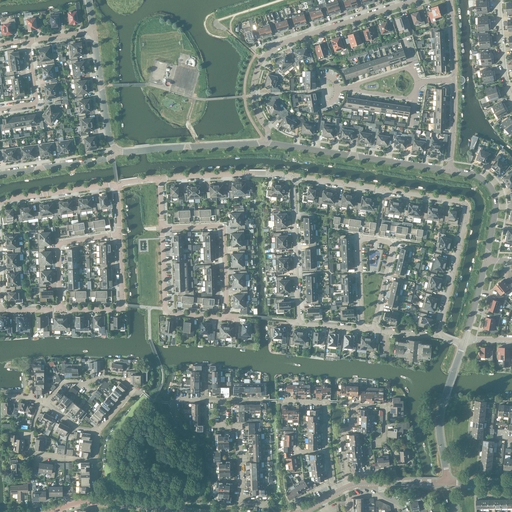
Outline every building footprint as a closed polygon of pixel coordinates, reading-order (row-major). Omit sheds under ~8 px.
[(320,0),(317,0),(319,5),(319,6),(314,8),(315,11),(318,21),(322,19),(322,18),(323,18),(321,9),(324,8),(322,4),(320,0)] [(349,0),(348,0),(349,0),(344,2),(343,1),(346,11),(348,10),(348,11),(352,10),(349,0)] [(349,0),(352,10),(356,8),(356,7),(358,7),(355,0),(349,0)] [(331,2),(332,5),(335,15),(339,14),(339,13),(340,12),(337,1),(331,2)] [(325,4),(329,16),(331,16),(335,15),(332,5),(331,2),(325,4)] [(441,7),(440,6),(439,6),(437,6),(431,8),(433,13),(429,14),(431,22),(438,20),(437,17),(440,16),(439,13),(441,12),(441,8),(441,7)] [(475,12),(474,13),(475,16),(482,16),(482,14),(487,13),(487,10),(489,9),(489,6),(477,7),(477,11),(475,12)] [(318,21),(315,11),(314,8),(308,10),(312,22),(314,21),(314,22),(318,21)] [(61,12),(56,13),(55,13),(55,16),(51,17),(51,20),(50,20),(50,24),(52,23),(52,27),(56,26),(56,27),(60,26),(59,20),(62,19),(61,12)] [(68,21),(70,21),(70,23),(73,23),(74,25),(77,24),(77,23),(77,22),(77,19),(80,19),(79,13),(76,13),(76,12),(73,12),(72,12),(69,12),(69,13),(68,13),(69,17),(67,17),(68,21)] [(306,24),(303,14),(302,12),(297,14),(297,15),(298,17),(301,26),(305,25),(305,24),(306,24)] [(413,14),(411,14),(414,24),(420,22),(421,25),(425,24),(423,18),(420,19),(418,12),(416,13),(416,12),(412,13),(413,14)] [(297,27),(301,26),(298,17),(297,15),(294,16),(292,15),(291,17),(295,27),(296,27),(297,27)] [(27,20),(24,20),(24,25),(28,25),(29,31),(34,30),(34,29),(37,29),(36,24),(39,24),(38,16),(35,17),(35,18),(27,20)] [(402,17),(395,19),(399,30),(404,29),(405,32),(411,30),(407,19),(403,20),(402,17)] [(3,34),(5,33),(6,34),(11,33),(11,29),(16,28),(14,19),(9,20),(10,24),(4,24),(4,25),(1,26),(3,34)] [(274,21),(275,23),(278,33),(279,32),(280,33),(284,32),(281,22),(280,19),(274,21)] [(281,22),(284,32),(288,30),(289,29),(286,19),(286,20),(281,22)] [(387,25),(386,22),(378,25),(381,33),(385,32),(385,34),(393,32),(390,24),(387,25)] [(271,35),(272,35),(269,24),(267,23),(266,25),(263,26),(263,28),(266,36),(267,37),(271,36),(271,35)] [(245,34),(246,33),(247,37),(246,38),(245,39),(245,41),(246,42),(247,42),(249,42),(249,43),(253,41),(254,40),(251,30),(249,29),(249,27),(240,30),(245,34)] [(267,37),(266,36),(263,28),(258,29),(258,28),(257,28),(261,38),(262,38),(262,39),(267,37)] [(366,29),(366,30),(363,31),(366,40),(369,39),(369,40),(373,39),(373,38),(376,37),(373,28),(370,29),(370,28),(366,29)] [(432,29),(431,29),(431,38),(433,38),(444,37),(443,31),(439,32),(439,28),(432,29)] [(350,43),(351,47),(361,44),(358,32),(347,35),(348,38),(345,39),(347,44),(350,43)] [(479,33),(477,33),(475,33),(476,37),(479,36),(480,42),(492,41),(491,38),(490,38),(489,34),(486,35),(486,33),(482,33),(479,33)] [(331,40),(334,48),(332,48),(333,50),(335,51),(336,51),(338,51),(338,50),(342,48),(342,50),(346,49),(343,40),(340,41),(339,38),(331,40)] [(82,49),(81,43),(75,44),(75,41),(68,42),(69,51),(82,49)] [(319,45),(314,47),(317,57),(318,60),(324,59),(323,56),(327,55),(325,49),(329,48),(327,42),(324,43),(323,43),(319,44),(319,45)] [(39,49),(40,55),(53,53),(51,45),(52,45),(52,44),(45,45),(45,46),(45,45),(45,48),(39,49)] [(303,59),(308,57),(310,63),(313,62),(311,55),(308,56),(306,48),(303,49),(303,48),(300,49),(303,59)] [(400,61),(406,60),(402,48),(397,50),(397,52),(398,53),(400,61)] [(82,51),(82,49),(69,51),(71,60),(77,59),(77,58),(77,56),(83,55),(83,51),(82,51)] [(297,59),(294,60),(296,67),(299,66),(297,61),(303,59),(300,49),(296,51),(297,51),(294,52),(297,59)] [(7,51),(8,60),(19,58),(19,52),(14,53),(13,50),(7,51)] [(400,61),(398,53),(397,52),(394,53),(393,52),(392,53),(392,54),(395,63),(400,61)] [(47,63),(54,62),(53,53),(40,55),(41,57),(40,58),(40,61),(47,60),(47,63)] [(392,54),(386,56),(389,65),(395,63),(392,54)] [(288,59),(285,56),(283,57),(280,59),(288,70),(293,66),(294,68),(296,67),(294,60),(293,57),(288,59)] [(384,67),(389,65),(386,56),(381,58),(384,67)] [(381,58),(376,60),(378,69),(384,67),(381,58)] [(283,73),(288,70),(280,59),(277,61),(277,62),(276,63),(280,69),(277,73),(284,77),(285,75),(283,73)] [(77,60),(71,61),(72,70),(84,68),(84,65),(85,65),(84,62),(78,63),(77,60)] [(376,60),(370,61),(373,70),(378,69),(376,60)] [(370,61),(365,63),(368,72),(373,70),(370,61)] [(43,71),(43,74),(55,72),(54,63),(47,64),(48,64),(48,67),(41,68),(42,71),(43,71)] [(365,63),(359,65),(362,74),(368,72),(365,63)] [(20,64),(9,66),(10,72),(6,72),(6,75),(14,74),(13,71),(21,70),(20,64)] [(357,76),(362,74),(359,65),(354,67),(357,76)] [(445,72),(445,66),(436,66),(436,72),(435,72),(441,72),(442,73),(443,74),(444,74),(445,73),(445,72)] [(305,71),(305,77),(314,77),(314,71),(314,67),(306,69),(306,71),(305,71)] [(349,68),(348,67),(338,70),(342,74),(344,74),(346,79),(351,77),(349,68)] [(354,67),(349,68),(351,77),(357,76),(354,67)] [(85,70),(84,68),(72,70),(73,78),(80,77),(79,75),(86,74),(86,70),(85,70)] [(481,77),(483,77),(495,75),(494,72),(493,72),(492,69),(482,70),(482,71),(480,71),(481,77)] [(43,80),(50,79),(50,82),(57,81),(55,72),(43,74),(43,76),(42,76),(43,80)] [(282,78),(284,77),(277,73),(275,76),(268,74),(267,77),(266,76),(266,80),(275,83),(275,82),(277,83),(278,83),(280,78),(282,78)] [(495,78),(495,75),(483,77),(484,84),(494,82),(494,78),(495,78)] [(14,76),(6,77),(7,80),(11,79),(12,85),(23,83),(22,77),(14,79),(14,76)] [(80,81),(80,79),(80,78),(73,79),(75,88),(87,87),(87,84),(88,84),(87,80),(80,81)] [(277,83),(275,82),(275,83),(266,80),(265,84),(265,86),(272,88),(272,92),(280,92),(279,90),(278,89),(276,86),(277,83)] [(45,90),(46,93),(58,91),(57,82),(50,83),(51,86),(44,87),(44,90),(45,90)] [(488,95),(499,91),(498,89),(496,89),(495,86),(486,89),(488,95)] [(88,89),(87,87),(75,88),(76,97),(83,96),(82,96),(82,93),(89,92),(88,89)] [(24,89),(13,91),(14,100),(20,99),(20,96),(25,96),(24,89)] [(46,95),(45,95),(46,99),(52,98),(53,100),(53,101),(60,99),(60,96),(59,96),(58,91),(46,93),(46,95)] [(500,94),(499,91),(488,95),(490,102),(499,98),(498,95),(500,94)] [(266,106),(268,110),(279,105),(278,102),(279,99),(280,98),(280,96),(273,96),(273,101),(266,104),(267,106),(266,106)] [(83,98),(83,97),(75,98),(75,102),(77,101),(77,107),(90,105),(90,103),(90,99),(83,100),(83,98)] [(345,103),(341,108),(351,110),(352,108),(353,98),(347,98),(346,103),(345,103)] [(492,107),(495,113),(506,107),(504,104),(503,105),(501,102),(492,107)] [(90,108),(90,105),(77,107),(79,116),(82,116),(85,115),(85,112),(92,111),(91,108),(90,108)] [(279,105),(268,110),(269,113),(270,113),(271,115),(278,112),(281,115),(286,110),(283,107),(280,108),(279,105)] [(314,111),(318,111),(316,105),(307,106),(308,112),(309,112),(310,114),(315,114),(314,111)] [(49,106),(47,109),(48,109),(46,111),(56,119),(62,111),(55,106),(53,109),(49,106)] [(506,111),(507,110),(506,107),(495,113),(498,118),(507,114),(506,111)] [(288,112),(286,110),(281,115),(284,118),(280,125),(283,126),(282,127),(285,128),(290,120),(291,118),(288,116),(287,113),(288,112)] [(51,126),(56,119),(46,111),(45,113),(44,113),(42,116),(46,119),(44,121),(51,126)] [(35,114),(30,115),(32,126),(40,125),(39,119),(36,119),(35,114)] [(79,117),(80,126),(93,124),(92,122),(93,122),(93,118),(86,119),(85,116),(86,116),(79,117)] [(295,122),(290,120),(285,128),(289,130),(289,129),(291,130),(295,124),(299,125),(300,117),(298,117),(295,122)] [(307,134),(308,124),(309,122),(308,122),(305,122),(303,119),(303,118),(300,117),(299,125),(302,125),(301,133),(303,133),(303,134),(307,134)] [(502,123),(506,129),(511,123),(511,119),(511,120),(509,117),(502,123)] [(9,119),(9,118),(3,119),(3,124),(0,124),(1,131),(10,130),(9,119)] [(318,120),(315,120),(314,122),(309,121),(309,122),(308,124),(307,134),(310,135),(310,134),(313,134),(314,127),(317,127),(318,120)] [(329,124),(324,123),(324,121),(321,120),(320,128),(323,128),(322,136),(324,136),(324,137),(327,137),(329,124)] [(335,125),(329,124),(327,137),(331,138),(331,137),(334,137),(335,130),(338,130),(339,123),(335,123),(335,125)] [(341,131),(340,138),(342,139),(342,140),(346,140),(347,130),(341,129),(342,124),(339,123),(338,130),(341,131)] [(93,127),(93,124),(80,126),(81,131),(80,132),(80,135),(88,134),(87,131),(94,130),(94,127),(93,127)] [(433,124),(433,132),(440,134),(440,129),(444,130),(445,124),(433,124)] [(353,131),(347,130),(346,140),(349,141),(349,140),(352,140),(353,133),(356,133),(357,126),(354,125),(353,131)] [(357,126),(356,133),(359,134),(358,141),(360,141),(360,142),(363,143),(365,131),(362,131),(363,127),(360,127),(360,126),(357,126)] [(366,131),(365,131),(363,143),(367,143),(370,143),(371,135),(374,136),(375,129),(372,128),(371,131),(369,131),(368,133),(365,133),(366,131)] [(378,129),(375,129),(374,136),(377,136),(376,144),(378,144),(378,145),(381,146),(383,136),(377,135),(378,129)] [(389,136),(383,136),(381,146),(385,146),(385,145),(388,146),(389,138),(392,139),(393,131),(390,131),(389,136)] [(401,138),(395,137),(396,132),(393,131),(392,139),(395,139),(394,147),(396,147),(396,148),(399,148),(401,138)] [(401,137),(402,136),(401,136),(401,138),(399,148),(403,149),(403,148),(406,148),(407,141),(410,141),(411,134),(408,134),(407,135),(404,137),(401,137)] [(414,150),(417,151),(419,141),(413,140),(414,135),(411,134),(410,141),(413,142),(412,149),(414,150)] [(82,136),(83,145),(96,143),(95,143),(95,141),(96,140),(95,137),(88,138),(88,135),(82,136)] [(425,139),(419,138),(419,141),(417,151),(421,152),(421,151),(423,151),(425,144),(428,144),(429,137),(425,136),(425,139)] [(432,153),(435,154),(437,142),(434,141),(432,138),(432,137),(429,137),(428,144),(431,145),(430,152),(432,152),(432,153)] [(73,139),(64,140),(66,153),(71,153),(70,146),(73,146),(73,139)] [(439,154),(441,154),(443,146),(446,147),(447,139),(444,139),(444,140),(441,142),(437,142),(435,154),(439,154)] [(60,155),(63,154),(63,153),(65,153),(66,153),(64,140),(55,142),(56,148),(59,148),(60,155)] [(55,149),(54,142),(45,143),(47,156),(49,155),(49,156),(53,156),(52,149),(54,148),(54,149),(55,149)] [(45,143),(36,144),(37,151),(40,150),(41,157),(44,157),(44,156),(47,156),(45,143)] [(93,153),(92,149),(97,149),(96,143),(83,145),(84,154),(93,153)] [(31,159),(35,158),(34,151),(36,151),(37,151),(36,144),(27,146),(29,158),(31,158),(31,159)] [(26,158),(29,158),(27,146),(18,147),(19,154),(19,153),(22,153),(23,160),(26,159),(26,158)] [(479,146),(476,153),(479,154),(477,159),(477,160),(477,161),(481,162),(486,150),(486,149),(479,146)] [(18,147),(9,148),(11,161),(13,160),(14,161),(17,161),(16,154),(19,153),(19,154),(18,147)] [(8,161),(11,161),(9,148),(0,150),(1,156),(2,156),(4,156),(5,162),(9,162),(8,161)] [(486,150),(481,162),(485,164),(486,163),(487,163),(489,158),(492,159),(494,153),(486,150)] [(493,167),(492,168),(495,171),(503,162),(500,160),(502,158),(498,155),(493,160),(496,162),(492,166),(493,167)] [(503,162),(495,171),(499,174),(499,173),(500,173),(504,169),(506,171),(510,166),(508,164),(506,166),(503,162)] [(503,179),(505,183),(511,179),(511,170),(507,173),(509,175),(504,178),(504,179),(503,179)] [(233,197),(239,197),(238,184),(236,184),(236,183),(232,183),(232,191),(229,191),(229,198),(233,198),(233,197)] [(240,184),(238,184),(239,197),(249,196),(248,190),(245,190),(244,183),(240,183),(240,184)] [(267,196),(277,197),(278,185),(276,185),(276,184),(272,183),(271,188),(271,190),(267,190),(267,196)] [(207,198),(216,198),(216,185),(214,186),(214,184),(210,184),(210,192),(206,192),(207,198)] [(218,185),(216,185),(216,198),(226,197),(226,191),(222,191),(222,184),(218,184),(218,185)] [(280,185),(278,185),(277,197),(282,198),(282,199),(290,200),(289,192),(287,192),(284,192),(284,190),(284,184),(280,184),(280,185)] [(195,187),(193,187),(194,199),(204,199),(203,192),(200,192),(199,185),(195,185),(195,187)] [(171,188),(171,194),(167,194),(168,201),(172,201),(172,198),(177,198),(177,200),(181,200),(181,193),(177,194),(177,188),(174,188),(174,186),(171,186),(171,188)] [(191,187),(191,186),(187,186),(187,193),(184,193),(184,201),(188,201),(188,199),(194,199),(193,187),(191,187)] [(315,190),(312,190),(312,188),(309,187),(309,189),(308,189),(307,195),(304,195),(303,201),(307,202),(307,199),(313,200),(312,203),(316,203),(317,197),(314,196),(315,190)] [(322,197),(319,197),(318,203),(327,205),(329,192),(327,192),(327,191),(323,190),(322,197)] [(327,205),(337,206),(338,200),(334,199),(335,192),(331,191),(331,193),(329,192),(327,205)] [(347,208),(349,195),(347,195),(347,194),(343,193),(342,200),(338,200),(337,206),(347,208)] [(105,194),(102,195),(102,196),(99,197),(100,203),(97,203),(98,210),(107,209),(111,208),(110,201),(107,202),(106,196),(105,196),(105,194)] [(350,196),(349,195),(347,208),(347,205),(353,206),(353,208),(357,209),(357,203),(354,202),(355,195),(351,194),(350,196)] [(367,208),(368,198),(366,198),(366,197),(362,196),(361,203),(357,203),(357,209),(360,210),(361,207),(367,208)] [(87,199),(85,199),(87,211),(92,210),(92,212),(96,211),(95,204),(92,204),(91,197),(86,197),(87,199)] [(370,198),(368,198),(367,208),(373,209),(372,211),(376,212),(377,206),(373,205),(374,198),(370,197),(370,198)] [(81,212),(87,211),(85,199),(83,199),(83,198),(78,199),(79,206),(76,206),(77,213),(77,214),(81,213),(81,212)] [(67,202),(65,202),(67,214),(77,213),(76,206),(72,207),(71,200),(67,200),(67,202)] [(388,214),(394,215),(395,202),(394,202),(394,201),(390,200),(388,207),(385,207),(384,214),(388,215),(388,214)] [(57,217),(61,216),(61,215),(67,214),(65,202),(63,202),(63,201),(59,201),(60,209),(56,209),(57,216),(57,217)] [(397,203),(395,202),(394,215),(403,216),(404,210),(401,209),(402,202),(398,201),(397,203)] [(48,204),(46,205),(48,217),(57,216),(56,209),(53,210),(52,203),(47,203),(48,204)] [(413,204),(409,203),(408,210),(404,210),(403,216),(413,217),(415,205),(413,205),(413,204)] [(39,204),(40,212),(37,212),(38,218),(38,220),(42,219),(42,218),(48,217),(46,205),(44,205),(44,204),(39,204)] [(413,217),(423,219),(424,213),(420,212),(421,205),(417,204),(417,206),(415,205),(413,217)] [(28,207),(26,208),(28,220),(38,218),(37,212),(33,213),(32,205),(28,206),(28,207)] [(433,208),(433,207),(428,206),(427,213),(424,213),(423,219),(433,220),(434,208),(433,208)] [(21,214),(17,215),(18,222),(22,222),(22,221),(28,220),(26,208),(24,208),(24,207),(20,207),(21,214)] [(436,208),(434,208),(433,220),(442,222),(443,216),(440,215),(441,208),(436,207),(436,208)] [(6,210),(5,211),(6,217),(3,217),(4,224),(17,222),(16,215),(13,216),(12,210),(9,210),(9,208),(6,209),(6,210)] [(215,215),(219,215),(219,209),(205,210),(205,221),(210,221),(210,216),(210,215),(215,215)] [(448,216),(444,216),(443,222),(457,224),(458,218),(454,217),(455,211),(455,209),(452,209),(452,211),(449,210),(448,216)] [(184,210),(173,211),(173,217),(174,217),(178,217),(179,217),(180,223),(184,222),(184,210)] [(194,210),(184,210),(184,222),(189,222),(189,217),(190,216),(194,216),(194,210)] [(205,210),(194,210),(194,216),(199,216),(200,217),(200,222),(205,221),(205,210)] [(231,218),(231,220),(243,219),(243,213),(244,213),(244,210),(236,210),(236,213),(229,214),(229,218),(231,218)] [(273,215),(274,221),(286,220),(286,218),(287,218),(287,214),(280,214),(280,211),(272,211),(272,215),(273,215)] [(308,215),(308,218),(304,218),(304,220),(303,220),(303,224),(313,224),(312,218),(315,218),(315,214),(308,215)] [(338,224),(339,223),(344,224),(345,218),(334,216),(332,228),(337,229),(338,224)] [(355,220),(345,218),(344,224),(348,225),(349,226),(348,231),(353,231),(355,220)] [(104,226),(105,225),(110,225),(109,219),(98,220),(100,232),(105,231),(104,226)] [(231,220),(231,222),(229,222),(230,226),(237,226),(237,229),(245,229),(244,225),(243,225),(243,219),(231,220)] [(96,233),(100,232),(98,220),(88,222),(89,228),(94,227),(95,228),(96,233)] [(273,231),(281,230),(280,227),(288,226),(288,222),(286,222),(286,220),(274,221),(274,227),(273,227),(273,231)] [(359,226),(364,227),(365,221),(355,220),(353,231),(358,232),(358,227),(359,226)] [(365,221),(364,227),(369,228),(370,229),(369,234),(374,234),(376,223),(365,221)] [(88,222),(78,223),(79,235),(84,234),(83,229),(84,228),(89,228),(88,222)] [(68,231),(73,230),(74,231),(75,236),(79,235),(78,223),(67,225),(68,231)] [(391,225),(381,224),(379,235),(384,236),(385,231),(386,230),(391,231),(391,225)] [(395,238),(400,238),(402,227),(391,225),(391,231),(395,232),(396,233),(395,238)] [(406,233),(411,234),(412,228),(402,227),(400,238),(405,239),(405,234),(406,233)] [(416,235),(417,236),(416,241),(421,242),(423,230),(412,228),(411,234),(416,235)] [(37,230),(38,239),(50,239),(50,237),(51,237),(51,232),(44,233),(44,229),(37,230)] [(231,238),(231,240),(244,240),(243,230),(237,230),(237,234),(230,234),(230,238),(231,238)] [(6,240),(7,242),(19,241),(19,235),(20,235),(20,232),(12,232),(12,235),(5,235),(5,240),(6,240)] [(182,242),(182,236),(184,236),(184,232),(178,233),(178,236),(173,236),(173,242),(182,242)] [(215,241),(215,235),(209,235),(209,232),(203,232),(203,242),(215,241)] [(281,233),(273,233),(273,237),(274,237),(275,243),(287,242),(287,240),(288,240),(288,236),(281,236),(281,233)] [(439,233),(437,242),(449,245),(449,243),(451,244),(452,240),(445,238),(445,235),(439,233)] [(339,239),(338,245),(339,245),(342,245),(350,244),(350,238),(345,238),(345,235),(339,235),(339,239)] [(316,246),(316,236),(304,236),(304,241),(305,241),(305,243),(308,243),(308,246),(316,246)] [(44,249),(44,245),(51,245),(51,241),(50,241),(50,239),(38,239),(38,249),(44,249)] [(231,242),(230,242),(230,246),(238,246),(238,249),(245,249),(245,245),(244,246),(244,240),(231,240),(231,242)] [(21,251),(20,247),(19,247),(19,241),(7,242),(7,244),(5,244),(5,248),(13,248),(13,251),(21,251)] [(111,251),(111,245),(106,245),(106,241),(99,243),(99,251),(111,251)] [(287,244),(287,242),(275,243),(275,253),(281,252),(281,249),(289,248),(288,244),(287,244)] [(450,247),(449,247),(449,245),(437,242),(435,252),(441,253),(442,250),(449,252),(450,247)] [(78,245),(71,246),(71,249),(67,249),(67,256),(78,255),(78,245)] [(316,255),(316,246),(308,246),(309,249),(305,249),(305,251),(304,251),(304,256),(316,255)] [(407,257),(409,251),(411,252),(412,248),(405,246),(404,250),(400,249),(399,255),(407,257)] [(38,249),(38,258),(51,258),(51,256),(52,256),(52,252),(44,252),(44,249),(38,249)] [(21,254),(21,251),(13,251),(13,254),(6,255),(6,259),(7,259),(7,261),(20,260),(20,254),(21,254)] [(232,261),(245,260),(244,251),(238,251),(238,254),(231,254),(231,259),(232,259),(232,261)] [(215,253),(203,254),(204,263),(211,263),(211,260),(216,259),(215,253)] [(440,258),(441,255),(434,253),(434,257),(436,257),(435,263),(444,265),(445,263),(446,264),(447,259),(440,258)] [(183,260),(183,254),(174,254),(174,260),(178,260),(178,263),(175,263),(186,263),(189,263),(192,263),(192,259),(183,260)] [(288,263),(289,262),(289,258),(282,258),(282,255),(275,255),(276,265),(288,264),(288,263)] [(99,257),(100,266),(107,266),(107,263),(111,263),(111,257),(99,257)] [(39,268),(45,268),(45,264),(52,264),(52,260),(51,260),(51,258),(38,258),(39,268)] [(14,267),(14,270),(21,270),(21,266),(20,266),(20,260),(7,261),(7,263),(6,263),(6,267),(14,267)] [(245,270),(245,260),(232,261),(232,262),(231,263),(231,267),(239,267),(239,270),(245,270)] [(306,263),(305,263),(305,268),(309,268),(309,271),(317,271),(317,261),(306,261),(306,263)] [(398,261),(396,267),(407,269),(405,268),(406,263),(398,261)] [(342,263),(340,263),(340,269),(340,272),(347,272),(347,269),(351,269),(351,262),(342,263)] [(444,267),(444,265),(435,263),(433,269),(431,268),(430,272),(436,273),(437,270),(444,272),(445,267),(444,267)] [(288,266),(288,264),(276,265),(276,275),(282,274),(282,271),(289,271),(289,266),(288,266)] [(216,274),(216,268),(211,268),(210,265),(204,265),(204,275),(216,274)] [(100,266),(100,276),(112,275),(112,269),(107,269),(107,266),(100,266)] [(407,269),(396,267),(395,273),(398,273),(398,277),(405,278),(407,269)] [(45,271),(45,268),(39,268),(39,277),(51,277),(51,275),(53,275),(52,271),(45,271)] [(21,273),(21,270),(14,270),(14,273),(7,274),(7,278),(8,278),(8,280),(21,279),(20,273),(21,273)] [(233,279),(233,281),(245,281),(245,275),(246,275),(246,271),(239,271),(239,275),(232,275),(232,279),(233,279)] [(317,282),(317,273),(311,273),(311,276),(306,276),(306,278),(305,278),(305,283),(317,282)] [(430,273),(428,282),(440,285),(440,283),(441,284),(442,279),(435,278),(436,274),(430,273)] [(341,284),(352,284),(352,277),(347,277),(347,274),(340,274),(341,284)] [(39,283),(38,283),(38,287),(46,287),(46,283),(53,283),(53,279),(51,279),(51,277),(39,277),(39,283)] [(276,277),(276,287),(289,286),(289,285),(290,285),(290,280),(283,280),(282,277),(276,277)] [(14,286),(14,289),(21,289),(21,279),(8,280),(8,282),(7,282),(7,286),(14,286)] [(404,280),(398,279),(397,282),(393,281),(391,287),(402,290),(404,280)] [(511,291),(511,286),(511,284),(507,285),(503,280),(501,282),(498,283),(505,292),(508,295),(511,292),(511,291)] [(107,287),(112,287),(112,281),(100,282),(101,291),(107,291),(107,287)] [(246,286),(245,281),(233,281),(233,283),(232,283),(232,287),(239,287),(239,290),(247,290),(247,286),(246,286)] [(73,288),(73,291),(80,291),(80,287),(77,288),(77,282),(68,282),(69,288),(73,288)] [(428,282),(425,291),(432,293),(432,290),(439,291),(440,287),(439,287),(440,285),(428,282)] [(501,295),(505,292),(498,283),(496,285),(496,286),(494,287),(499,293),(497,297),(500,298),(503,299),(504,296),(501,295)] [(179,296),(188,296),(194,297),(193,290),(187,290),(187,285),(176,285),(176,291),(179,291),(179,296)] [(217,292),(217,286),(205,287),(205,296),(212,296),(211,293),(217,292)] [(290,293),(290,288),(289,288),(289,286),(276,287),(277,293),(275,293),(276,297),(283,297),(283,293),(290,293)] [(402,290),(391,287),(390,293),(401,295),(399,295),(400,289),(402,290)] [(39,288),(40,302),(46,301),(46,298),(54,297),(53,291),(46,291),(46,288),(39,288)] [(22,302),(21,289),(14,289),(15,293),(9,293),(9,296),(7,296),(7,299),(9,299),(15,299),(15,303),(22,302)] [(75,303),(80,303),(80,292),(80,291),(73,291),(69,291),(69,297),(75,297),(75,298),(75,303)] [(80,291),(80,292),(80,303),(85,303),(85,298),(86,297),(91,297),(91,291),(80,291)] [(96,303),(101,303),(101,291),(91,291),(91,297),(95,297),(96,298),(96,303)] [(112,291),(107,291),(101,291),(101,303),(106,303),(106,298),(107,297),(112,297),(112,291)] [(234,300),(234,301),(246,301),(244,301),(244,295),(247,295),(247,291),(240,292),(240,295),(232,295),(233,300),(234,300)] [(390,293),(389,299),(399,301),(401,295),(390,293)] [(425,293),(423,302),(435,305),(435,303),(437,303),(438,299),(430,297),(431,294),(425,293)] [(318,294),(306,295),(306,299),(307,299),(307,301),(312,301),(312,304),(318,304),(318,294)] [(188,296),(179,296),(177,295),(176,301),(177,301),(182,302),(182,303),(182,308),(187,308),(188,296)] [(193,303),(197,303),(198,297),(194,297),(188,296),(187,308),(191,309),(192,304),(193,303)] [(342,305),(348,305),(348,302),(353,302),(352,296),(344,296),(344,302),(341,302),(342,305)] [(203,310),(207,310),(208,298),(198,297),(197,303),(202,304),(203,305),(203,310)] [(213,305),(218,305),(219,305),(219,299),(208,298),(207,310),(212,310),(212,305),(213,305)] [(491,302),(490,305),(499,308),(500,305),(504,305),(505,304),(506,304),(507,301),(503,299),(500,298),(499,302),(491,299),(490,302),(491,302)] [(276,303),(277,303),(277,313),(284,312),(284,309),(290,309),(289,302),(283,302),(283,299),(275,299),(276,303)] [(389,299),(387,305),(392,306),(391,309),(397,311),(398,307),(396,306),(397,301),(399,301),(389,299)] [(233,308),(240,307),(240,311),(247,311),(246,301),(234,301),(234,303),(233,303),(233,308)] [(421,308),(420,308),(419,311),(427,313),(428,310),(435,311),(436,307),(435,307),(435,305),(423,302),(421,308)] [(321,318),(321,314),(318,314),(318,309),(320,309),(320,305),(314,305),(314,308),(308,309),(308,315),(314,315),(314,319),(321,318)] [(498,313),(499,308),(490,305),(489,307),(488,307),(487,310),(495,312),(494,315),(500,317),(501,317),(502,314),(498,313)] [(347,310),(346,306),(340,307),(340,320),(347,320),(347,316),(354,316),(354,310),(347,310)] [(399,312),(392,311),(391,314),(384,313),(383,319),(390,320),(389,324),(396,326),(399,312)] [(430,325),(432,325),(433,322),(431,322),(432,319),(426,318),(427,314),(420,313),(417,326),(423,327),(424,324),(430,325)] [(486,320),(485,323),(495,325),(496,319),(500,320),(500,317),(494,315),(493,319),(485,317),(485,320),(486,320)] [(97,317),(93,317),(94,327),(99,327),(99,333),(101,333),(101,336),(107,335),(107,330),(104,330),(104,324),(105,324),(105,316),(97,316),(97,317)] [(8,325),(8,318),(5,318),(5,317),(4,317),(1,317),(0,317),(0,318),(0,327),(0,328),(0,329),(4,329),(4,328),(7,328),(7,333),(11,333),(11,325),(8,325)] [(26,329),(30,329),(30,319),(26,319),(26,318),(20,318),(20,317),(16,317),(16,322),(18,322),(18,329),(19,329),(19,330),(22,330),(22,329),(26,329)] [(44,325),(44,317),(36,317),(36,327),(44,327),(44,331),(46,331),(47,331),(47,325),(44,325)] [(51,331),(60,331),(60,318),(58,318),(58,317),(54,317),(54,324),(51,324),(51,331)] [(62,318),(60,318),(60,331),(66,331),(66,332),(70,332),(70,324),(67,324),(67,317),(62,317),(62,318)] [(84,317),(76,317),(76,321),(76,324),(76,328),(76,331),(84,331),(89,331),(89,323),(89,320),(86,320),(84,320),(84,317)] [(120,317),(114,317),(114,323),(110,323),(110,330),(124,330),(124,323),(120,323),(120,317)] [(173,320),(166,320),(165,327),(162,326),(161,333),(175,335),(175,328),(172,327),(173,320)] [(184,322),(183,332),(188,332),(187,336),(193,337),(194,327),(190,326),(191,321),(186,321),(186,322),(184,322)] [(202,323),(201,333),(208,334),(208,336),(207,340),(210,340),(214,341),(215,331),(211,331),(211,332),(209,332),(210,324),(202,323)] [(491,330),(491,334),(498,334),(498,330),(494,330),(495,325),(485,323),(485,326),(484,326),(483,328),(491,330)] [(239,327),(238,338),(241,338),(241,339),(246,340),(247,335),(249,335),(250,325),(243,324),(242,327),(239,327)] [(225,327),(225,325),(220,325),(220,332),(216,332),(216,338),(225,339),(226,327),(225,327)] [(228,327),(226,327),(225,339),(226,339),(226,337),(231,337),(231,340),(235,340),(235,334),(232,333),(233,326),(228,326),(228,327)] [(273,338),(274,338),(277,339),(278,338),(281,338),(281,343),(285,344),(286,334),(282,334),(282,329),(281,329),(281,328),(278,328),(278,329),(274,328),(273,338)] [(293,344),(299,344),(300,332),(298,332),(298,330),(294,330),(293,337),(290,337),(289,345),(293,345),(293,344)] [(306,331),(302,331),(302,332),(300,332),(299,344),(304,345),(304,346),(308,346),(309,339),(305,338),(306,331)] [(321,338),(321,333),(314,332),(313,343),(320,344),(320,345),(324,345),(324,338),(321,338)] [(379,341),(379,348),(389,348),(390,333),(383,333),(383,341),(379,341)] [(337,339),(337,335),(336,335),(336,334),(334,334),(333,334),(329,334),(329,335),(328,335),(328,338),(328,345),(336,346),(336,349),(340,350),(341,340),(337,339)] [(352,349),(355,349),(356,339),(353,339),(353,336),(352,336),(352,335),(349,335),(349,336),(344,335),(343,347),(352,348),(352,349)] [(366,338),(366,337),(361,336),(361,344),(357,343),(357,350),(366,351),(367,338),(366,338)] [(369,338),(367,338),(366,351),(376,351),(376,345),(373,345),(374,337),(369,337),(369,338)] [(429,356),(430,347),(429,347),(429,344),(421,344),(421,343),(418,343),(418,341),(409,340),(409,342),(406,341),(406,342),(397,341),(397,344),(395,344),(395,353),(396,353),(396,356),(404,357),(404,358),(407,358),(407,360),(416,360),(416,359),(419,359),(419,358),(428,359),(428,356),(429,356)] [(480,357),(481,357),(485,357),(485,360),(492,360),(493,351),(489,351),(489,348),(481,347),(481,350),(480,350),(480,357)] [(497,352),(496,352),(496,353),(496,354),(497,355),(498,355),(498,359),(503,359),(503,365),(504,365),(504,367),(510,367),(510,351),(505,350),(505,348),(498,348),(498,351),(497,351),(497,352)] [(33,370),(35,370),(41,370),(41,361),(36,361),(36,364),(32,364),(32,368),(33,368),(33,370)] [(103,366),(103,361),(94,361),(94,363),(89,363),(89,368),(94,368),(94,371),(100,371),(100,366),(103,366)] [(127,362),(123,362),(123,364),(112,363),(111,371),(122,372),(123,369),(126,370),(127,366),(127,362)] [(71,377),(71,367),(71,364),(65,364),(65,363),(61,363),(61,370),(58,370),(60,374),(61,374),(65,374),(65,377),(71,377)] [(78,364),(71,364),(71,367),(71,377),(78,377),(78,370),(81,370),(81,364),(78,364)] [(127,371),(127,378),(131,378),(131,383),(137,383),(137,375),(137,372),(127,371)] [(143,375),(137,375),(137,383),(143,384),(143,381),(146,381),(146,372),(143,372),(143,375)] [(120,382),(116,387),(123,393),(123,392),(122,392),(124,391),(127,388),(120,382)] [(321,387),(321,394),(329,394),(329,391),(327,391),(327,385),(321,384),(321,387)] [(287,386),(287,391),(293,391),(293,397),(295,397),(295,394),(298,394),(298,385),(293,385),(293,386),(287,386)] [(309,393),(312,393),(312,387),(310,387),(310,385),(304,385),(304,397),(306,397),(306,394),(309,394),(309,393)] [(338,394),(346,395),(346,386),(347,386),(347,385),(341,385),(341,391),(338,391),(338,394)] [(120,396),(123,393),(116,387),(112,392),(118,397),(120,395),(120,396)] [(220,387),(220,393),(224,393),(224,395),(229,395),(229,387),(228,387),(220,387)] [(231,396),(236,396),(236,397),(239,397),(239,395),(239,392),(239,387),(238,387),(233,387),(233,390),(231,390),(231,396)] [(312,387),(312,393),(315,393),(315,396),(319,396),(319,400),(321,400),(321,394),(321,387),(312,387)] [(357,390),(357,396),(360,396),(360,403),(362,403),(363,400),(366,400),(366,390),(366,388),(358,387),(357,390)] [(382,403),(385,403),(386,397),(383,397),(383,391),(383,388),(377,388),(377,391),(377,400),(380,401),(380,404),(382,404),(382,403)] [(55,398),(56,399),(58,401),(63,394),(58,390),(53,396),(55,398)] [(115,402),(118,399),(117,398),(118,397),(112,392),(109,396),(115,402)] [(68,398),(63,394),(58,401),(61,403),(63,404),(68,398)] [(113,405),(115,402),(109,396),(105,401),(111,406),(112,404),(113,405)] [(63,404),(64,405),(64,406),(67,408),(72,401),(68,398),(63,404)] [(396,415),(404,416),(404,406),(403,406),(403,401),(400,401),(400,398),(392,398),(392,406),(390,406),(390,413),(396,413),(396,415)] [(70,410),(72,411),(77,405),(72,401),(67,408),(70,411),(70,410)] [(109,407),(111,406),(105,401),(101,405),(107,411),(110,408),(109,407)] [(11,404),(8,404),(8,402),(3,402),(3,414),(11,414),(13,414),(14,414),(14,407),(11,407),(11,404)] [(14,407),(14,414),(13,414),(13,416),(16,416),(18,410),(25,412),(27,405),(20,402),(18,408),(14,407)] [(107,411),(101,405),(99,404),(95,408),(97,410),(103,415),(104,413),(105,414),(107,411)] [(27,405),(25,412),(32,414),(34,407),(27,405)] [(73,413),(76,416),(82,409),(77,405),(72,411),(74,413),(73,413)] [(315,410),(309,410),(309,416),(319,416),(319,413),(321,413),(321,407),(315,407),(315,410)] [(78,416),(78,417),(81,420),(86,413),(82,409),(76,416),(77,415),(78,416)] [(97,410),(93,414),(100,420),(102,417),(102,416),(103,415),(97,410)] [(38,420),(45,423),(49,415),(44,413),(44,414),(41,413),(38,420)] [(244,413),(239,413),(239,417),(236,417),(236,422),(242,422),(242,420),(244,420),(244,413)] [(98,421),(99,420),(100,420),(93,414),(89,419),(86,416),(84,419),(89,422),(91,420),(96,425),(99,421),(98,421)] [(56,421),(53,419),(54,418),(49,415),(45,423),(49,425),(47,429),(51,431),(56,421)] [(396,429),(394,429),(394,431),(388,431),(387,437),(398,438),(402,433),(403,429),(409,430),(410,423),(396,422),(396,429)] [(56,423),(56,424),(53,429),(60,433),(64,425),(60,423),(59,424),(56,423)] [(69,427),(64,425),(60,433),(65,435),(69,427)] [(204,425),(200,425),(194,425),(194,431),(200,431),(200,433),(203,433),(203,427),(204,427),(204,425)] [(295,440),(295,438),(294,438),(294,435),(294,431),(285,431),(285,435),(284,435),(284,440),(295,440)] [(225,435),(223,435),(223,442),(229,442),(228,438),(231,438),(231,433),(225,433),(225,435)] [(221,434),(215,434),(215,442),(218,442),(223,442),(223,435),(221,435),(221,434)] [(11,435),(10,441),(15,441),(14,451),(23,452),(24,440),(18,439),(18,435),(11,435)] [(45,437),(38,436),(38,439),(36,439),(35,444),(44,445),(45,437)] [(283,440),(283,446),(283,453),(287,453),(287,446),(293,446),(293,443),(296,443),(296,440),(295,440),(284,440),(283,440)] [(223,442),(218,442),(215,442),(216,451),(220,451),(221,451),(221,449),(223,449),(223,442)] [(229,442),(223,442),(223,449),(225,449),(225,451),(231,450),(231,445),(229,445),(229,442)] [(410,460),(409,450),(400,451),(400,459),(397,459),(397,465),(404,465),(404,461),(410,460)] [(382,456),(382,458),(383,458),(383,466),(384,466),(387,465),(387,466),(392,466),(392,460),(388,460),(388,456),(382,456)] [(383,458),(382,458),(377,458),(377,463),(374,463),(375,469),(380,468),(384,467),(384,466),(383,466),(383,458)] [(10,465),(13,465),(13,474),(16,474),(16,475),(23,475),(23,468),(20,468),(20,463),(18,463),(18,460),(10,460),(10,465)] [(219,466),(219,470),(224,470),(224,462),(222,462),(222,461),(220,461),(216,462),(216,467),(219,466)] [(224,470),(230,470),(230,466),(232,466),(232,461),(226,461),(226,462),(224,462),(224,470)] [(363,467),(362,461),(361,461),(361,462),(353,463),(353,466),(351,466),(351,471),(358,471),(358,468),(363,467)] [(32,474),(35,475),(38,475),(39,472),(45,473),(46,464),(40,463),(39,469),(33,468),(32,474)] [(298,465),(298,463),(288,464),(288,470),(290,469),(290,473),(294,472),(294,469),(298,468),(297,465),(298,465)] [(52,465),(46,464),(45,473),(51,473),(51,477),(54,478),(55,472),(52,471),(52,465)] [(223,477),(225,477),(224,470),(219,470),(219,473),(216,473),(217,477),(211,477),(212,480),(214,480),(217,480),(217,479),(223,478),(223,477)] [(230,470),(224,470),(225,477),(226,477),(227,478),(232,478),(232,473),(230,473),(230,470)] [(303,490),(306,489),(307,491),(312,489),(309,483),(307,485),(303,479),(298,482),(303,490)] [(218,487),(218,491),(224,491),(224,484),(222,483),(222,482),(216,482),(216,487),(218,487)] [(300,492),(303,490),(298,482),(294,485),(300,496),(302,495),(300,492)] [(229,491),(229,488),(232,488),(232,483),(226,483),(226,484),(224,484),(224,491),(229,491)] [(18,502),(22,502),(22,501),(24,501),(24,492),(28,492),(28,484),(23,485),(23,486),(10,486),(11,493),(15,493),(15,494),(17,494),(18,502)] [(289,500),(295,497),(294,496),(296,494),(298,497),(300,496),(294,485),(289,487),(291,492),(286,495),(289,500)] [(255,495),(258,495),(258,489),(251,490),(251,492),(249,492),(250,497),(255,497),(255,495)] [(262,497),(267,497),(266,491),(265,489),(264,489),(258,489),(258,495),(258,499),(256,499),(256,502),(262,501),(262,497)] [(218,494),(215,494),(215,499),(221,499),(221,498),(223,498),(224,491),(218,491),(218,494)] [(229,491),(224,491),(223,498),(225,498),(225,500),(231,500),(231,495),(229,495),(229,491)] [(423,501),(422,496),(412,499),(413,503),(410,504),(411,511),(417,511),(420,511),(418,502),(423,501)]
